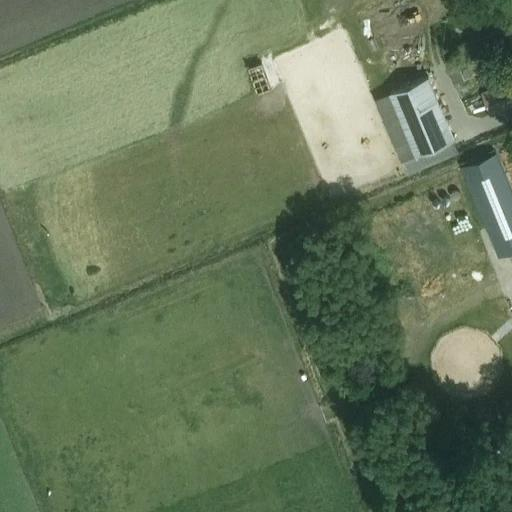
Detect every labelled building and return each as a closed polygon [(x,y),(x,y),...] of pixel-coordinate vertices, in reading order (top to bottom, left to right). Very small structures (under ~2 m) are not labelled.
[(455,58),(442,63),(451,84),(463,78),(455,58)] [(455,139),(428,76),(375,99),(402,161),(403,161),(409,174),(459,153),(453,139),(455,139)] [(494,112),(511,105),(511,78),(486,88),(494,112)] [(507,251),(511,248),(511,164),(506,149),(474,160),(507,251)] [(422,248),(407,254),(414,272),(429,266),(422,248)]
